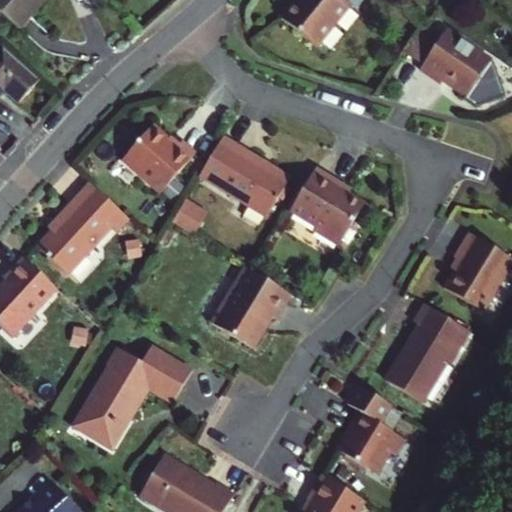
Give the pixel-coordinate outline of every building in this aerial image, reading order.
[(39,3),(41,0),(0,0),(0,9),(21,28),(42,6),(39,3)] [(352,5),(344,0),(297,0),(282,19),(317,48),(352,5)] [(447,30),(420,69),(441,84),(443,81),(451,80),(452,88),(467,97),(492,60),(447,30)] [(23,102),(44,81),(5,45),(0,50),(0,97),(8,88),(23,102)] [(154,125),(123,158),(161,192),(196,153),(183,141),(178,147),(154,125)] [(262,160),(224,137),(200,177),(267,217),(288,181),(260,164),(262,160)] [(341,183),(316,168),(290,211),(316,227),(314,230),(339,246),(365,203),(338,187),(341,183)] [(129,219),(90,183),(57,219),(60,222),(38,247),(68,275),(112,228),(117,232),(129,219)] [(511,265),(511,259),(470,234),(455,258),(461,262),(444,289),(483,312),(511,265)] [(57,289),(23,257),(4,278),(6,280),(0,286),(0,326),(13,338),(57,289)] [(292,295),(245,267),(211,323),(254,349),(273,318),(277,320),(292,295)] [(469,331),(426,305),(416,323),(420,325),(386,381),(422,402),(446,363),(449,365),(469,331)] [(173,404),(193,372),(152,347),(142,363),(119,349),(109,366),(110,366),(78,419),(96,430),(92,437),(112,449),(125,427),(125,425),(130,417),(132,417),(149,389),(173,404)] [(406,440),(361,413),(338,451),(377,474),(391,452),(397,455),(406,440)] [(96,430),(78,419),(74,426),(92,437),(96,430)] [(224,511),(235,495),(217,484),(216,486),(165,456),(140,497),(165,511),(224,511)] [(359,511),(366,501),(323,476),(308,500),(312,502),(306,511),(359,511)] [(80,511),(53,482),(31,502),(34,505),(26,511),(24,510),(22,511),(80,511)]
